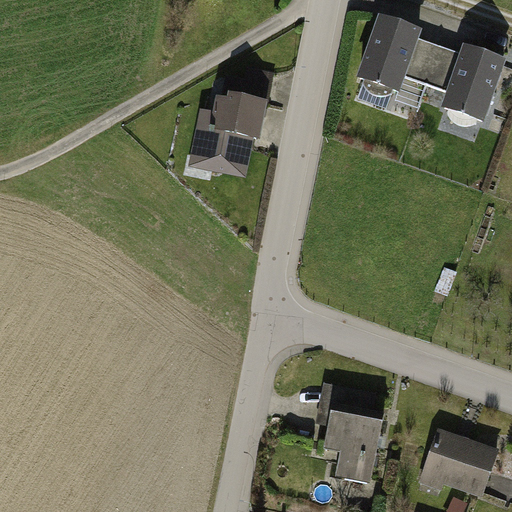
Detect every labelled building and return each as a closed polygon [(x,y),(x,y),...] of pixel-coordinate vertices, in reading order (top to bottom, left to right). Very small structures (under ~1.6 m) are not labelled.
[(418,37),(373,21),(352,80),(358,82),(357,86),(365,95),(376,99),(389,97),(390,93),(397,96),(402,79),(425,87),(438,51),(416,43),(418,37)] [(445,95),(439,111),(445,113),(444,117),(451,126),(462,130),(472,127),(474,124),(480,126),(502,65),(460,50),(457,58),(438,51),(425,87),(445,95)] [(197,111),(185,168),(245,181),(257,127),(262,128),(273,77),(245,71),(243,83),(222,78),(219,88),(212,86),(206,113),(197,111)] [(336,479),(369,485),(380,417),(370,416),(373,397),(325,389),(319,423),(329,424),(324,451),(340,454),(336,479)] [(497,450),(435,431),(418,484),(422,485),(420,491),(437,496),(440,488),(482,500),(497,450)] [(459,511),(462,505),(449,499),(443,511),(459,511)]
